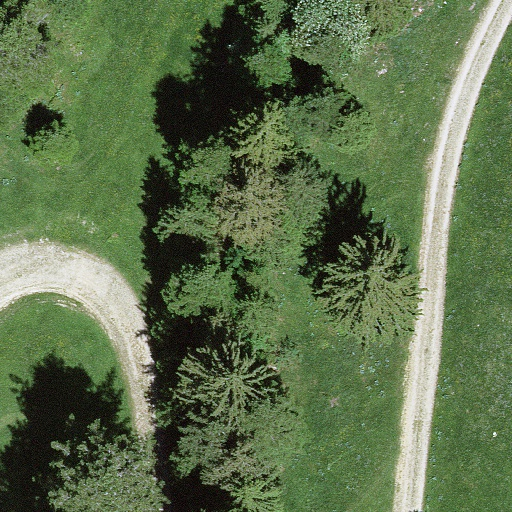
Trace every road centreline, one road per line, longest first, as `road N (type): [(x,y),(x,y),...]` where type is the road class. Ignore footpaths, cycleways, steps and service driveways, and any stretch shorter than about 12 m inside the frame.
road 1 (track): [(502,0),(441,184),(421,511)]
road 2 (track): [(154,511),(140,410),(107,291),(46,269),(0,289)]
